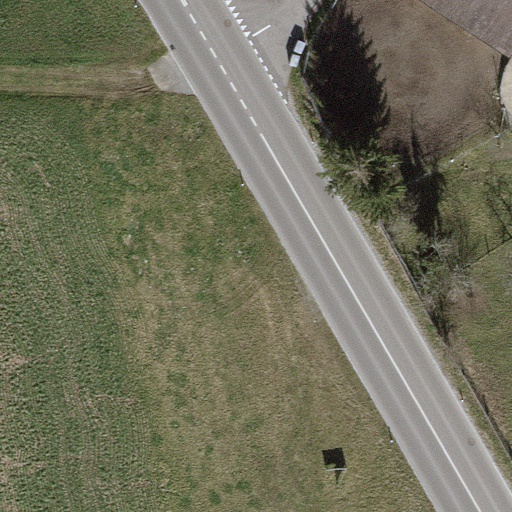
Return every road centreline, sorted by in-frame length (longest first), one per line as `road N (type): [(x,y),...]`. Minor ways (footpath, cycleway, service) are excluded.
road 1 (tertiary): [(229,81),(480,511)]
road 2 (track): [(229,81),(0,73)]
